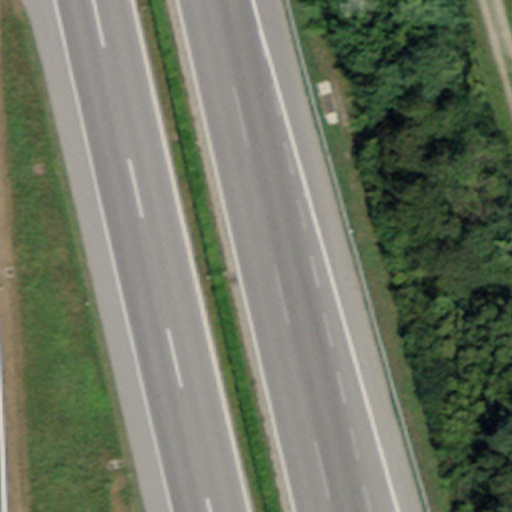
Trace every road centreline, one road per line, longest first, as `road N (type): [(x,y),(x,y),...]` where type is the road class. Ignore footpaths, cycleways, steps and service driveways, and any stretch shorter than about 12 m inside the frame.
road 1 (motorway): [(331,511),(212,0)]
road 2 (motorway): [(93,0),(209,511)]
road 3 (track): [(511,140),(475,0)]
